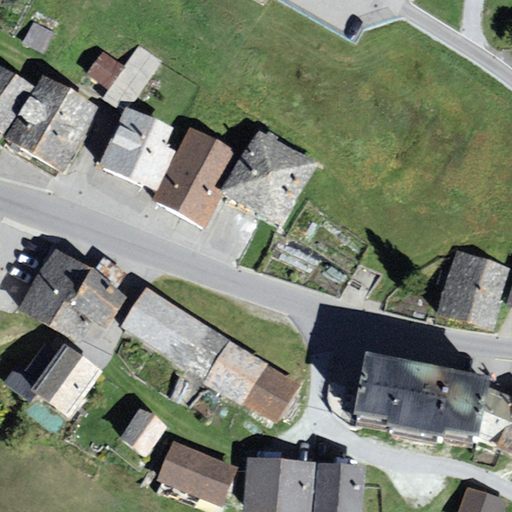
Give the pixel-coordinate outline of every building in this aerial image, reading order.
[(104,58),(88,81),(110,96),(126,74),(104,58)] [(0,73),(0,136),(6,140),(3,145),(62,181),(101,117),(43,82),(36,94),(0,73)] [(127,115),(101,173),(157,198),(176,159),(164,153),(172,134),(127,115)] [(157,198),(152,208),(204,234),(220,203),(242,159),(189,133),(176,159),(157,198)] [(220,203),(283,233),(317,164),(254,134),(242,159),(220,203)] [(511,271),(458,253),(437,317),(492,335),(511,274),(511,271)] [(54,255),(21,314),(81,348),(94,328),(105,336),(125,304),(94,275),(54,255)] [(150,292),(123,334),(274,428),(300,387),(150,292)] [(64,350),(32,397),(72,424),(104,376),(64,350)] [(368,361),(357,424),(387,429),(386,436),(443,446),(444,439),(481,445),(490,392),(492,383),(368,361)] [(511,399),(490,392),(481,445),(498,451),(511,420),(511,399)] [(141,414),(121,444),(147,461),(166,431),(141,414)] [(511,420),(498,451),(496,456),(511,462),(511,420)] [(174,445),(158,483),(221,510),(237,471),(174,445)] [(248,464),(244,511),(314,511),(316,469),(248,464)] [(364,511),(367,471),(316,469),(314,511),(364,511)] [(469,492),(463,511),(505,511),(508,504),(469,492)]
